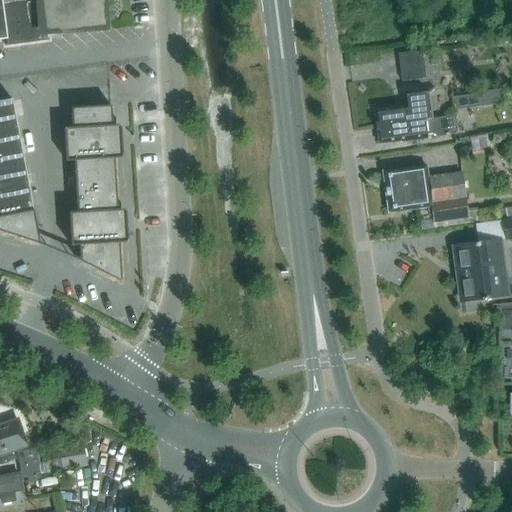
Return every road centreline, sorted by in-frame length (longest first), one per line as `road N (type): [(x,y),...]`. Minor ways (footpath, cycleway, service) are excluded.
road 1 (unclassified): [(122,392),(169,317),(179,285),(172,0)]
road 2 (residential): [(378,354),(334,51)]
road 3 (tertiary): [(311,292),(276,0)]
road 4 (unclassified): [(465,469),(458,426),(447,413),(395,392),(378,354)]
road 5 (unclassified): [(122,392),(0,329)]
road 6 (tertiary): [(348,416),(311,292)]
road 7 (tertiary): [(311,292),(317,420)]
